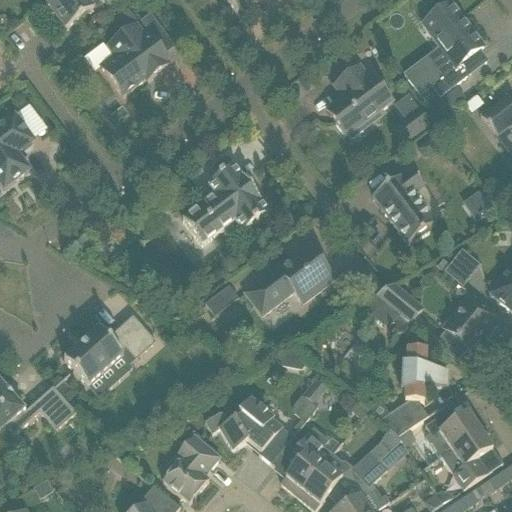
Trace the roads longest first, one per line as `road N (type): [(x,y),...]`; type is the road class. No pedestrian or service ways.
road 1 (residential): [(238,92),(109,186)]
road 2 (residential): [(238,92),(333,216)]
road 3 (residential): [(364,0),(238,92)]
road 4 (residential): [(0,321),(41,345),(31,249)]
road 5 (residential): [(109,186),(26,70)]
road 6 (residential): [(511,436),(482,400),(480,378),(493,347),(511,344)]
